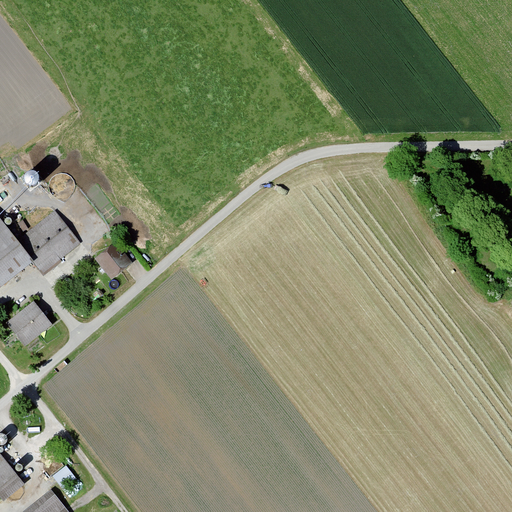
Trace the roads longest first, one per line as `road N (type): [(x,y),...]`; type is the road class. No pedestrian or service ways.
road 1 (track): [(19,388),(253,190),(308,157),(511,144)]
road 2 (track): [(120,511),(19,388)]
